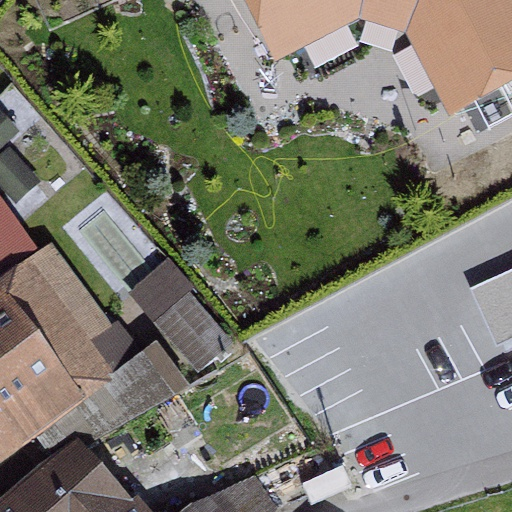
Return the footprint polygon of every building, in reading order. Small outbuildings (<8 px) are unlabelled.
[(252,0),(279,51),(376,0),(398,0),(454,106),(511,75),(511,7),(508,0),(252,0)] [(153,94),(172,83),(146,43),(95,76),(112,102),(145,81),(153,94)] [(0,207),(0,273),(31,251),(0,207)] [(37,434),(57,461),(83,450),(173,397),(141,358),(109,381),(84,348),(103,334),(44,254),(0,287),(0,417),(22,446),(37,434)] [(511,338),(511,280),(477,295),(498,345),(511,338)] [(202,369),(216,357),(221,361),(231,353),(188,304),(163,326),(202,369)] [(136,511),(83,450),(57,461),(0,511),(136,511)] [(272,511),(253,481),(221,496),(199,511),(272,511)]
